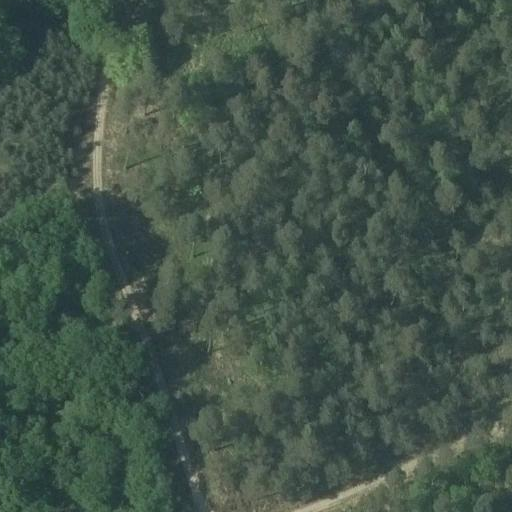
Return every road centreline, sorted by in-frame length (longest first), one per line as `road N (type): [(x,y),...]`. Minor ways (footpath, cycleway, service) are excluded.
road 1 (track): [(89,0),(80,114),(88,224),(204,511)]
road 2 (track): [(272,511),(511,412)]
